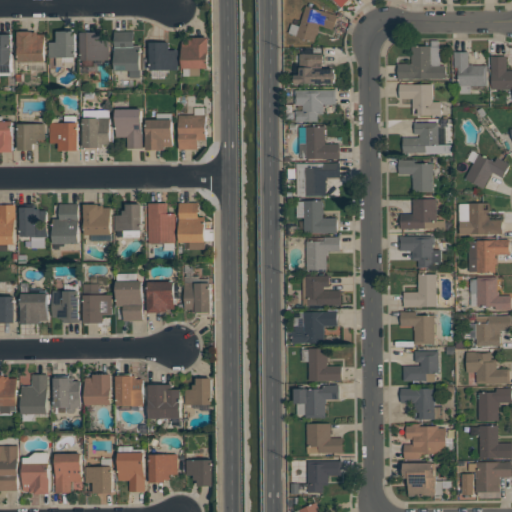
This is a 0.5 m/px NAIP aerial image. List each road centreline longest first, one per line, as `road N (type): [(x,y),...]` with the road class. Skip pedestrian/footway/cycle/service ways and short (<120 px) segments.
road 1 (tertiary): [(273,511),(267,0)]
road 2 (residential): [(375,26),(371,511)]
road 3 (tertiary): [(231,177),(235,511)]
road 4 (residential): [(0,178),(231,177)]
road 5 (tertiary): [(228,0),(231,177)]
road 6 (residential): [(0,351),(175,351)]
road 7 (residential): [(0,8),(171,8)]
road 8 (residential): [(375,26),(511,24)]
